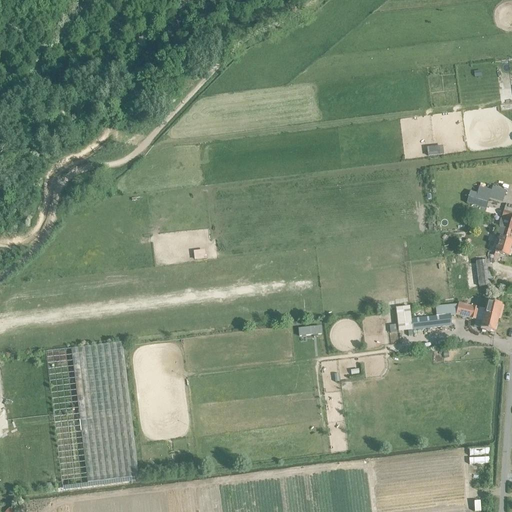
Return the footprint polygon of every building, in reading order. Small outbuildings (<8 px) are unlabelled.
[(441,146),(428,147),(428,155),(442,155),(441,146)] [(502,204),(506,192),(492,188),(491,192),(478,188),(477,194),(470,192),(466,204),(485,210),(488,200),(502,204)] [(511,214),(503,212),(501,217),(502,218),(500,227),(508,230),(510,231),(511,231),(511,233),(511,214)] [(508,230),(500,227),(497,237),(499,238),(494,254),(507,258),(510,249),(511,250),(511,248),(511,243),(511,241),(508,240),(510,231),(508,230)] [(194,260),(205,259),(204,251),(193,252),(194,260)] [(462,265),(466,264),(468,288),(492,285),(488,251),(461,254),(462,265)] [(0,313),(6,314),(8,299),(2,298),(0,313)] [(435,308),(436,316),(450,315),(455,315),(455,316),(472,320),(473,314),(498,320),(501,306),(492,304),(492,302),(488,302),(488,303),(486,302),(485,310),(458,304),(458,305),(435,308)] [(410,320),(409,307),(396,309),(398,332),(451,326),(451,324),(450,318),(450,315),(455,316),(455,315),(450,315),(436,316),(436,317),(410,320)] [(472,320),(482,322),(480,330),(482,330),(481,331),(485,332),(485,331),(494,333),(498,320),(473,314),(472,320)] [(396,324),(389,326),(390,334),(398,332),(396,324)] [(122,343),(71,350),(87,484),(138,478),(122,343)] [(470,450),(470,464),(489,464),(489,449),(470,450)]
